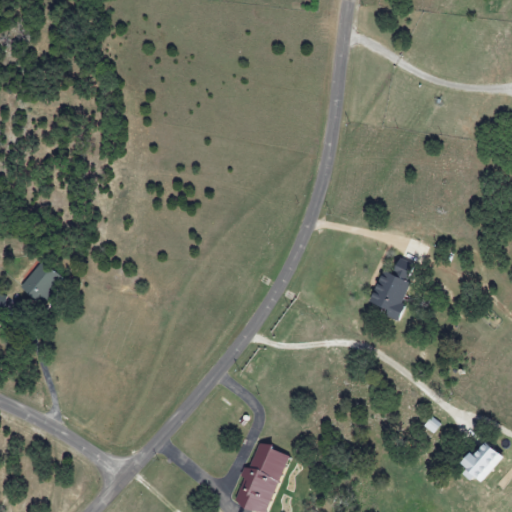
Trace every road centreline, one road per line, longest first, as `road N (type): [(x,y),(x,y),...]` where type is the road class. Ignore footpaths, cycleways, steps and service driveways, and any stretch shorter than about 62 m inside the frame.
road 1 (residential): [(348,0),(317,199),(295,255),(248,335),(95,511)]
road 2 (residential): [(0,405),(127,477)]
